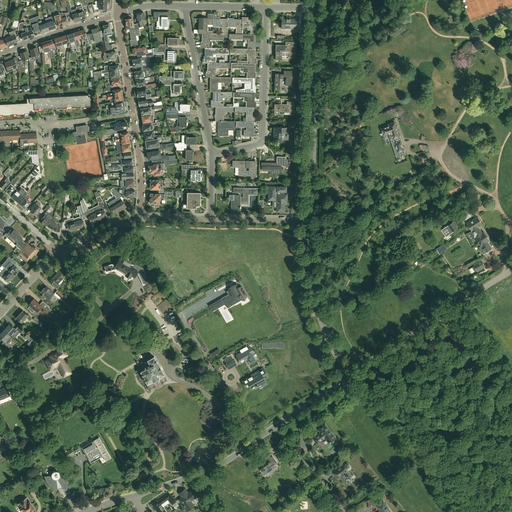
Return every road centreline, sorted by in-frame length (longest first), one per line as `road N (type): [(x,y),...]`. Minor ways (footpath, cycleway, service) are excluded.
road 1 (tertiary): [(135,494),(224,461),(340,384),(344,369)]
road 2 (tertiary): [(310,221),(315,8)]
road 3 (residential): [(140,218),(117,14)]
road 4 (unclassified): [(344,369),(511,270)]
road 5 (residential): [(211,154),(262,141),(266,7)]
road 6 (tertiary): [(344,369),(318,310),(310,221)]
road 7 (residential): [(211,154),(183,5)]
road 8 (residential): [(117,14),(0,54)]
